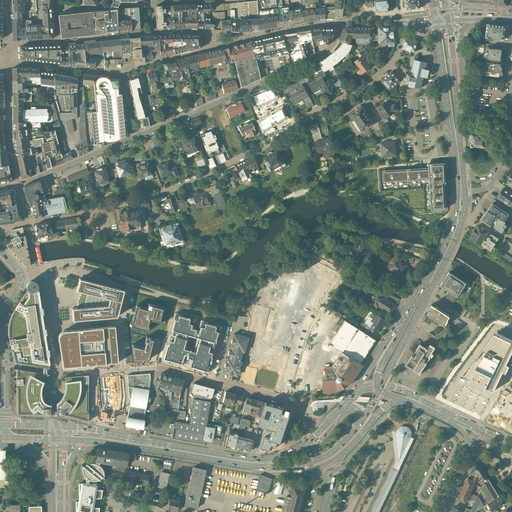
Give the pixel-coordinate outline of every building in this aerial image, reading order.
[(11,0),(12,12),(20,12),(21,12),(26,12),(30,12),(30,11),(36,11),(36,9),(35,0),(37,0),(36,0),(11,0)] [(41,0),(41,1),(37,0),(35,0),(36,9),(42,9),(47,8),(52,7),(52,0),(41,0)] [(112,0),(112,1),(109,10),(116,9),(119,2),(135,2),(135,0),(112,0)] [(318,0),(307,0),(309,4),(310,9),(316,8),(315,5),(319,4),(318,0)] [(335,0),(328,0),(328,5),(328,7),(326,8),(327,19),(332,18),(334,17),(336,17),(335,2),(335,0)] [(335,0),(335,2),(336,17),(336,18),(340,17),(343,17),(344,0),(335,0)] [(381,0),(375,1),(376,10),(378,10),(379,12),(390,11),(389,8),(388,0),(381,0)] [(406,0),(407,9),(412,9),(417,8),(420,8),(419,0),(406,0)] [(258,1),(248,2),(248,15),(258,14),(258,11),(258,1)] [(248,2),(229,3),(229,10),(233,10),(234,16),(234,17),(241,18),(240,19),(246,19),(246,17),(248,17),(248,15),(248,2)] [(229,3),(223,4),(224,18),(221,18),(221,20),(230,20),(230,17),(229,10),(229,3)] [(203,4),(196,5),(196,12),(197,28),(204,28),(203,4)] [(223,4),(212,4),(212,12),(221,11),(221,18),(224,18),(223,4)] [(184,5),(173,6),(173,10),(173,28),(184,28),(184,5)] [(196,5),(184,5),(184,28),(197,28),(196,12),(196,5)] [(162,6),(155,6),(156,29),(161,28),(161,29),(164,29),(164,28),(166,28),(165,15),(165,6),(162,6)] [(127,8),(129,31),(140,30),(139,24),(140,24),(140,20),(139,20),(138,7),(127,8)] [(289,7),(283,8),(284,16),(285,26),(292,25),(291,18),(289,10),(289,7)] [(49,33),(47,8),(42,9),(43,22),(40,22),(40,25),(41,38),(48,38),(53,38),(53,32),(49,33)] [(129,31),(127,8),(116,9),(117,17),(120,17),(120,21),(117,22),(118,32),(129,31)] [(267,21),(268,28),(279,27),(278,16),(277,8),(267,10),(268,21),(267,21)] [(302,8),(289,10),(291,18),(292,25),(305,22),(303,11),(302,8)] [(306,10),(303,11),(305,22),(316,20),(315,9),(316,9),(316,8),(310,9),(306,10)] [(318,8),(316,8),(316,9),(315,9),(316,20),(327,19),(326,8),(318,8)] [(109,10),(103,11),(105,33),(118,32),(117,22),(117,17),(116,9),(109,10)] [(103,11),(99,11),(98,10),(92,11),(94,34),(100,33),(100,34),(105,33),(103,11)] [(167,15),(165,15),(166,28),(173,28),(173,10),(170,10),(170,15),(167,15)] [(268,21),(267,10),(258,11),(258,14),(258,16),(259,30),(268,28),(267,21),(268,21)] [(87,12),(73,14),(73,11),(61,13),(61,15),(58,15),(61,38),(94,34),(92,11),(87,12)] [(221,11),(212,12),(213,23),(214,29),(221,30),(221,20),(221,18),(221,11)] [(20,12),(12,12),(12,20),(21,20),(21,12),(20,12)] [(258,14),(248,15),(248,17),(249,19),(251,19),(252,31),(259,30),(258,16),(258,14)] [(249,19),(246,19),(240,19),(240,22),(240,31),(252,31),(251,19),(249,19)] [(21,20),(12,20),(13,39),(26,39),(25,20),(21,20)] [(40,25),(30,25),(30,20),(26,20),(25,20),(26,39),(41,38),(40,25)] [(230,20),(221,20),(221,30),(231,30),(230,22),(230,20)] [(240,22),(230,22),(231,30),(240,31),(240,22)] [(506,26),(487,24),(487,25),(487,31),(486,37),(504,40),(506,26)] [(387,27),(385,27),(382,27),(380,27),(380,28),(379,28),(379,33),(378,33),(378,38),(376,38),(377,41),(379,40),(379,45),(386,45),(386,43),(394,42),(395,42),(394,41),(395,41),(395,39),(394,39),(394,38),(394,35),(394,34),(394,32),(394,31),(395,30),(395,28),(394,27),(393,26),(391,26),(390,27),(387,27)] [(322,28),(312,30),(313,41),(315,40),(316,45),(324,44),(322,28)] [(335,28),(322,28),(324,44),(327,44),(329,44),(332,41),(337,31),(335,28)] [(356,28),(346,28),(344,29),(341,36),(340,36),(339,39),(339,40),(344,42),(350,44),(352,38),(351,38),(352,35),(354,35),(354,33),(356,33),(356,28)] [(374,28),(356,28),(356,33),(354,33),(354,35),(354,38),(356,38),(373,38),(374,33),(374,28)] [(312,30),(297,32),(299,42),(300,44),(313,41),(312,30)] [(297,32),(284,34),(287,45),(291,44),(291,46),(294,45),(294,43),(299,42),(297,32)] [(268,38),(270,50),(287,46),(287,45),(284,34),(268,38)] [(172,35),(158,36),(160,57),(173,54),(173,47),(172,44),(172,35)] [(176,47),(173,47),(173,54),(185,51),(185,46),(185,44),(182,44),(182,42),(181,35),(172,35),(172,44),(176,44),(176,47)] [(191,35),(181,35),(182,42),(185,42),(185,44),(185,46),(185,51),(192,49),(191,35)] [(200,35),(191,35),(192,49),(201,46),(200,35)] [(152,36),(139,37),(140,47),(144,47),(150,46),(149,43),(152,43),(152,36)] [(154,50),(150,50),(152,60),(160,57),(158,36),(152,36),(152,43),(149,43),(150,46),(154,46),(154,50)] [(120,39),(95,42),(96,43),(99,55),(100,60),(100,68),(103,69),(121,68),(134,65),(144,62),(143,53),(141,54),(140,47),(139,37),(130,38),(131,51),(131,52),(131,56),(121,58),(121,52),(120,39)] [(130,38),(120,39),(121,52),(131,51),(130,38)] [(270,50),(268,38),(252,41),(255,53),(270,50)] [(418,41),(405,38),(402,49),(407,50),(406,52),(410,53),(411,51),(415,52),(418,41)] [(246,43),(249,56),(256,55),(255,53),(252,41),(246,43)] [(313,41),(300,44),(299,44),(301,50),(304,59),(309,56),(315,53),(313,41)] [(95,42),(83,44),(85,67),(100,68),(100,60),(99,55),(96,43),(95,42)] [(299,42),(294,43),(294,45),(295,45),(297,51),(295,52),(295,53),(299,62),(304,59),(301,50),(299,44),(300,44),(299,42)] [(330,56),(326,58),(323,60),(319,62),(324,72),(328,70),(330,69),(333,67),(334,66),(336,65),(338,63),(341,61),(345,57),(349,53),(352,50),(354,46),(355,45),(350,44),(344,42),(341,45),(339,48),(336,51),(333,53),(330,56)] [(249,56),(246,43),(239,45),(242,58),(249,56)] [(68,44),(61,45),(61,53),(61,54),(63,54),(67,53),(69,53),(69,45),(68,44)] [(76,44),(69,45),(69,53),(69,54),(68,65),(74,65),(74,59),(76,59),(75,52),(76,52),(76,44)] [(83,44),(76,44),(76,52),(79,52),(80,59),(76,59),(74,59),(74,65),(85,67),(83,44)] [(429,46),(423,44),(421,51),(427,52),(429,46)] [(61,45),(47,45),(47,46),(47,53),(49,53),(57,52),(57,53),(61,53),(61,45)] [(242,58),(239,45),(235,46),(237,54),(239,53),(240,56),(227,60),(228,63),(231,62),(234,62),(241,88),(262,79),(258,66),(257,61),(256,55),(249,56),(242,58)] [(33,46),(19,47),(20,53),(20,59),(34,60),(33,46)] [(47,46),(33,46),(34,60),(47,62),(47,53),(47,46)] [(237,54),(235,46),(229,47),(231,57),(226,59),(227,60),(240,56),(239,53),(237,54)] [(270,50),(255,53),(256,55),(257,61),(290,54),(287,46),(270,50)] [(150,50),(144,51),(144,47),(140,47),(141,54),(143,53),(144,62),(152,60),(150,50)] [(231,57),(229,47),(222,49),(226,59),(231,57)] [(503,49),(489,47),(486,47),(485,54),(484,55),(483,57),(484,59),(489,60),(500,61),(501,61),(503,49)] [(222,49),(206,53),(209,65),(209,67),(213,83),(217,81),(217,79),(231,76),(228,63),(227,60),(226,59),(222,49)] [(367,58),(362,51),(358,55),(360,57),(355,62),(361,69),(358,71),(361,75),(370,68),(364,60),(367,58)] [(61,56),(49,54),(49,53),(47,53),(47,62),(60,64),(61,56)] [(206,53),(196,55),(199,67),(202,66),(205,66),(209,65),(206,53)] [(196,55),(186,58),(188,70),(192,69),(192,71),(198,70),(197,68),(199,67),(196,55)] [(63,56),(61,56),(60,64),(68,64),(68,56),(67,56),(63,56)] [(186,58),(175,60),(175,62),(179,78),(180,80),(185,79),(184,76),(189,75),(188,70),(186,58)] [(427,63),(415,60),(410,80),(404,79),(401,86),(421,88),(424,76),(425,74),(424,74),(427,63)] [(500,61),(489,60),(488,62),(487,62),(486,66),(485,66),(484,71),(486,71),(486,75),(499,77),(499,73),(501,73),(502,68),(501,68),(501,64),(499,64),(500,61)] [(171,61),(163,63),(164,71),(165,71),(166,76),(166,78),(165,78),(166,80),(163,81),(164,86),(173,84),(172,83),(172,80),(175,79),(179,78),(175,62),(171,63),(171,61)] [(241,88),(234,62),(231,62),(235,80),(237,89),(241,88)] [(319,62),(307,69),(310,75),(313,73),(317,80),(322,77),(326,75),(324,72),(319,62)] [(19,67),(14,68),(12,68),(12,80),(18,80),(20,80),(19,67)] [(28,67),(19,67),(20,80),(24,80),(30,79),(28,67)] [(38,68),(28,67),(30,79),(34,79),(34,81),(40,80),(39,71),(38,68)] [(54,73),(39,71),(40,80),(40,85),(41,85),(40,94),(55,95),(54,73)] [(164,102),(155,71),(147,74),(149,84),(152,84),(154,93),(145,96),(148,107),(164,102)] [(392,72),(388,75),(387,74),(385,76),(386,77),(382,80),(390,90),(400,81),(392,72)] [(77,78),(54,73),(55,95),(59,95),(69,95),(76,95),(77,78)] [(94,75),(83,74),(82,84),(83,84),(93,85),(94,75)] [(105,77),(103,77),(102,77),(101,77),(100,77),(99,78),(98,78),(97,79),(96,80),(95,81),(94,82),(94,86),(94,90),(96,111),(91,112),(91,114),(93,137),(94,144),(97,144),(97,145),(98,145),(98,146),(98,147),(103,146),(103,145),(104,144),(104,143),(113,142),(124,137),(125,137),(121,94),(118,94),(118,90),(117,80),(114,80),(112,81),(110,81),(110,80),(109,80),(108,79),(108,78),(107,78),(106,77),(105,77)] [(138,77),(129,80),(136,119),(140,118),(144,117),(143,114),(138,89),(141,88),(138,77)] [(302,77),(285,86),(288,92),(295,105),(303,100),(307,108),(314,105),(302,84),(305,83),(302,77)] [(317,80),(309,84),(314,92),(321,88),(324,94),(329,91),(322,77),(317,80)] [(18,80),(12,80),(13,92),(31,92),(31,94),(36,94),(36,85),(24,86),(23,82),(18,83),(18,80)] [(235,80),(221,84),(224,94),(223,91),(226,91),(226,94),(237,89),(235,80)] [(278,90),(265,95),(268,100),(265,101),(267,106),(271,105),(275,114),(285,110),(280,97),(282,96),(280,94),(284,92),(282,88),(281,84),(276,86),(278,90)] [(31,92),(13,92),(13,103),(22,103),(22,101),(31,101),(31,94),(31,92)] [(69,110),(69,95),(59,95),(59,100),(62,110),(69,110)] [(228,114),(230,118),(234,116),(237,116),(239,116),(240,115),(241,114),(242,113),(242,112),(246,111),(242,101),(240,101),(240,100),(235,103),(232,104),(229,105),(229,106),(225,108),(227,112),(228,114)] [(387,101),(377,108),(384,119),(385,119),(386,119),(388,118),(389,116),(395,112),(394,112),(398,110),(394,104),(391,106),(387,101)] [(30,109),(22,110),(22,103),(13,103),(13,123),(26,122),(31,122),(31,123),(32,122),(40,122),(47,122),(47,118),(48,117),(48,113),(47,112),(46,109),(35,109),(35,107),(30,107),(30,109)] [(373,123),(362,107),(358,109),(355,111),(351,114),(355,120),(352,122),(355,127),(358,125),(362,131),(373,123)] [(151,116),(147,117),(144,117),(140,118),(142,127),(153,124),(152,122),(151,116)] [(198,117),(189,121),(192,128),(201,124),(198,117)] [(66,150),(58,121),(53,121),(52,121),(57,141),(61,154),(61,155),(68,153),(66,150)] [(189,121),(181,124),(184,131),(192,128),(189,121)] [(326,122),(320,123),(323,133),(329,131),(326,122)] [(248,124),(247,123),(243,125),(243,126),(241,127),(239,128),(240,131),(240,132),(240,133),(241,132),(242,136),(249,133),(251,136),(256,134),(254,131),(255,131),(252,123),(248,124)] [(318,124),(310,126),(315,142),(322,140),(318,124)] [(21,129),(13,130),(14,133),(13,133),(14,139),(27,137),(42,134),(41,128),(40,128),(32,128),(31,128),(26,129),(21,129)] [(228,134),(220,138),(225,150),(230,148),(230,149),(236,147),(233,141),(235,140),(230,130),(227,131),(228,134)] [(214,132),(201,137),(208,155),(220,150),(214,132)] [(479,133),(471,132),(471,134),(469,133),(467,145),(470,146),(471,147),(472,147),(473,147),(474,146),(484,147),(485,142),(486,136),(484,136),(484,133),(479,133)] [(156,136),(151,138),(154,146),(160,144),(156,136)] [(27,137),(14,139),(15,150),(28,148),(27,145),(27,143),(27,141),(28,141),(27,137)] [(42,137),(33,138),(33,142),(27,143),(27,145),(28,148),(30,147),(31,147),(36,146),(41,145),(43,144),(42,137)] [(195,138),(182,143),(186,154),(199,149),(195,138)] [(322,140),(315,142),(318,153),(325,151),(326,154),(332,152),(328,138),(322,140)] [(388,140),(385,141),(385,143),(381,143),(381,148),(384,148),(385,157),(387,156),(388,159),(392,158),(392,156),(396,155),(395,151),(396,150),(396,147),(395,147),(394,142),(389,142),(389,140),(388,140)] [(61,154),(57,141),(52,142),(56,156),(61,154)] [(81,145),(75,147),(79,156),(88,152),(88,148),(87,142),(81,145)] [(28,148),(15,150),(17,158),(31,154),(38,153),(36,146),(31,147),(30,147),(28,148)] [(48,150),(42,151),(42,152),(43,155),(45,164),(47,170),(52,167),(49,158),(51,157),(49,150),(48,150)] [(268,155),(268,156),(264,158),(267,162),(265,163),(267,167),(270,171),(274,169),(284,163),(284,161),(284,160),(282,157),(281,157),(277,150),(273,153),(272,152),(271,152),(270,153),(269,154),(268,155)] [(68,153),(61,155),(62,157),(64,162),(74,158),(71,151),(68,153)] [(216,165),(227,161),(224,152),(213,156),(216,165)] [(31,154),(17,158),(19,169),(30,167),(32,167),(34,166),(32,158),(31,154)] [(6,155),(0,155),(0,164),(2,164),(2,166),(8,165),(6,155)] [(62,157),(55,160),(57,165),(64,162),(62,157)] [(207,159),(210,168),(216,166),(212,157),(207,159)] [(253,157),(244,161),(249,171),(250,171),(251,172),(254,171),(253,168),(258,166),(253,157)] [(203,159),(196,162),(198,168),(205,165),(203,159)] [(244,161),(235,165),(239,174),(244,172),(245,175),(245,174),(250,173),(249,171),(244,161)] [(168,162),(157,166),(161,177),(171,173),(173,178),(178,176),(175,167),(174,167),(170,168),(168,162)] [(127,163),(116,166),(117,168),(120,176),(120,177),(130,173),(127,163)] [(145,164),(136,167),(140,178),(144,176),(151,174),(148,163),(145,164)] [(428,164),(429,168),(429,180),(431,210),(446,209),(444,184),(446,184),(445,163),(428,164)] [(0,165),(0,176),(10,173),(8,165),(2,166),(0,165)] [(30,167),(19,169),(21,178),(31,176),(30,167)] [(101,168),(97,169),(97,170),(93,171),(94,176),(93,176),(94,179),(96,179),(97,185),(102,184),(102,185),(106,184),(106,183),(110,182),(105,167),(101,168)] [(267,167),(259,172),(263,177),(271,172),(270,171),(267,167)] [(120,176),(117,168),(110,171),(113,177),(113,178),(120,176)] [(429,168),(407,169),(408,184),(420,183),(420,180),(429,180),(429,168)] [(87,169),(67,177),(70,183),(90,176),(89,174),(87,169)] [(407,169),(382,171),(383,185),(408,184),(407,169)] [(0,182),(12,181),(10,173),(0,176),(0,182)] [(45,178),(39,180),(42,189),(48,187),(45,178)] [(39,180),(23,186),(27,202),(31,201),(44,196),(42,189),(39,180)] [(90,181),(79,184),(81,195),(92,192),(90,181)] [(216,185),(204,190),(205,192),(207,198),(214,196),(214,195),(219,193),(216,185)] [(11,189),(5,191),(0,191),(0,200),(5,200),(6,205),(9,205),(16,204),(13,191),(11,189)] [(511,195),(503,189),(497,197),(511,207),(511,195)] [(205,192),(192,195),(193,198),(196,198),(196,201),(193,202),(195,208),(203,206),(202,204),(208,202),(207,198),(205,192)] [(226,208),(220,192),(219,193),(214,195),(214,196),(220,210),(226,208)] [(47,215),(45,200),(44,196),(31,201),(32,207),(32,208),(31,209),(31,210),(32,210),(32,211),(33,211),(34,218),(45,216),(47,215)] [(45,200),(47,215),(67,212),(67,211),(63,197),(63,196),(45,200)] [(173,199),(172,197),(166,200),(170,212),(179,209),(177,200),(176,200),(176,198),(173,199)] [(187,199),(177,200),(179,209),(182,214),(187,214),(186,205),(187,199)] [(509,214),(492,203),(488,211),(500,219),(504,222),(509,214)] [(0,206),(0,223),(19,220),(16,204),(9,205),(0,206)] [(134,210),(128,211),(128,210),(123,211),(124,212),(123,212),(119,214),(119,215),(121,223),(122,230),(123,230),(134,228),(140,226),(139,223),(140,222),(139,219),(138,218),(136,211),(134,211),(134,210)] [(500,219),(488,211),(481,220),(491,226),(493,222),(496,224),(494,227),(494,228),(501,233),(502,233),(502,232),(504,230),(504,229),(503,228),(502,227),(505,223),(500,219)] [(76,218),(65,220),(67,230),(78,228),(76,218)] [(65,220),(35,225),(38,240),(56,236),(56,238),(60,237),(61,237),(60,231),(67,230),(65,220)] [(170,224),(166,225),(166,226),(159,228),(164,245),(182,240),(177,223),(170,225),(170,224)] [(482,228),(478,225),(476,229),(475,229),(474,229),(473,231),(473,232),(473,233),(470,238),(480,244),(491,252),(492,252),(493,252),(494,251),(495,250),(495,249),(495,248),(495,247),(494,247),(499,239),(492,234),(490,235),(489,237),(487,237),(486,239),(487,240),(486,241),(484,240),(489,232),(484,229),(482,227),(482,228)] [(23,227),(12,230),(12,229),(11,230),(12,230),(11,232),(11,233),(11,234),(11,236),(10,237),(10,238),(9,240),(8,242),(6,244),(9,247),(10,247),(26,265),(27,266),(28,266),(28,265),(29,265),(29,264),(25,244),(26,244),(23,227)] [(360,244),(357,250),(356,249),(352,252),(348,254),(347,258),(352,259),(354,263),(363,256),(364,257),(366,251),(368,248),(360,244)] [(511,258),(504,253),(501,257),(511,264),(511,258)] [(402,258),(397,255),(395,258),(394,258),(392,261),(389,265),(388,267),(388,268),(400,275),(407,265),(400,261),(402,258)] [(466,283),(449,272),(440,286),(450,292),(457,297),(466,283)] [(79,279),(76,290),(80,291),(76,308),(72,308),(73,321),(117,316),(124,290),(79,279)] [(43,367),(47,368),(49,368),(48,361),(45,342),(43,325),(40,306),(37,289),(36,290),(36,289),(36,288),(37,287),(37,286),(37,285),(36,283),(35,282),(34,281),(33,281),(31,281),(30,281),(29,282),(27,283),(26,284),(26,286),(26,287),(26,288),(27,289),(27,290),(27,289),(13,311),(12,314),(11,316),(10,318),(9,320),(9,323),(8,325),(8,327),(8,328),(8,331),(8,333),(8,335),(8,336),(9,338),(15,362),(43,367)] [(382,295),(377,292),(372,300),(370,303),(378,308),(379,306),(391,314),(396,306),(381,296),(382,295)] [(457,297),(450,292),(446,297),(451,300),(454,302),(457,297)] [(451,300),(446,297),(443,302),(448,305),(451,300)] [(246,326),(265,331),(271,307),(251,302),(246,326)] [(136,305),(131,327),(148,331),(151,320),(161,323),(165,307),(148,303),(147,308),(136,305)] [(442,311),(440,310),(440,308),(437,308),(437,307),(435,307),(431,304),(429,308),(426,313),(443,324),(444,325),(445,326),(448,321),(448,320),(450,317),(449,316),(449,314),(446,314),(446,313),(444,313),(444,311),(442,311)] [(386,320),(378,315),(378,316),(372,312),(369,316),(376,321),(370,330),(376,334),(383,323),(384,324),(386,320)] [(454,322),(461,327),(463,323),(456,318),(454,322)] [(435,336),(430,344),(435,347),(438,349),(443,341),(442,341),(446,336),(445,335),(449,329),(447,327),(445,326),(444,325),(443,324),(435,336)] [(115,326),(65,330),(63,331),(62,331),(61,332),(60,333),(59,335),(58,336),(58,337),(58,339),(63,369),(93,367),(93,364),(114,363),(118,362),(115,326)] [(361,364),(375,338),(354,327),(337,327),(328,343),(340,350),(340,356),(337,357),(335,355),(328,367),(329,372),(326,378),(319,378),(319,392),(335,391),(337,388),(346,388),(345,386),(348,382),(351,382),(361,365),(361,364)] [(430,333),(422,345),(416,341),(411,350),(413,351),(412,354),(413,355),(410,361),(409,360),(406,366),(413,370),(414,369),(430,344),(435,336),(430,333)] [(248,337),(233,334),(230,348),(231,348),(231,351),(229,351),(228,355),(230,355),(229,358),(227,358),(223,372),(237,376),(241,361),(239,361),(242,351),(244,352),(248,337)] [(486,387),(493,391),(502,372),(506,374),(509,366),(506,364),(511,351),(511,342),(494,334),(463,377),(470,380),(469,382),(484,390),(486,387)] [(155,338),(146,336),(144,347),(132,344),(134,360),(150,359),(155,338)] [(430,344),(414,369),(417,371),(418,369),(421,371),(431,356),(430,355),(435,347),(430,344)] [(259,368),(255,387),(276,391),(279,374),(282,375),(283,370),(280,370),(282,359),(274,357),(273,361),(267,360),(266,364),(243,360),(242,365),(259,368)] [(42,373),(16,369),(17,414),(43,415),(50,415),(50,413),(56,413),(56,410),(53,410),(50,410),(50,407),(50,405),(48,404),(46,404),(45,403),(44,402),(43,402),(43,401),(42,400),(41,399),(41,398),(41,397),(41,395),(40,394),(40,392),(40,391),(40,390),(40,389),(41,388),(41,386),(41,385),(42,383),(42,382),(43,381),(44,379),(46,377),(47,376),(49,374),(47,374),(42,373)] [(150,373),(127,375),(129,399),(130,399),(133,387),(148,390),(150,379),(150,373)] [(173,377),(161,373),(159,378),(160,379),(158,386),(162,388),(163,387),(166,390),(165,398),(171,399),(172,390),(169,389),(173,377)] [(88,375),(64,377),(65,379),(65,380),(65,381),(66,383),(66,385),(66,386),(66,388),(65,389),(65,391),(64,392),(64,394),(63,396),(61,398),(60,400),(58,402),(57,403),(57,407),(56,407),(56,410),(56,413),(56,415),(64,415),(88,421),(88,411),(88,404),(88,375)] [(183,380),(173,377),(169,389),(172,390),(180,392),(183,380)] [(120,394),(119,380),(101,381),(102,387),(100,387),(100,395),(120,394)] [(214,388),(194,383),(191,392),(194,392),(211,397),(214,388)] [(148,390),(133,387),(130,399),(129,406),(145,408),(146,402),(148,402),(149,402),(150,401),(150,399),(150,398),(150,397),(149,396),(147,396),(148,390)] [(180,392),(172,390),(171,399),(170,408),(178,409),(180,392)] [(211,397),(194,392),(189,424),(174,421),(171,438),(203,443),(203,440),(206,426),(207,421),(211,397)] [(235,394),(225,392),(222,402),(232,405),(233,402),(235,394)] [(242,396),(235,394),(233,402),(236,403),(240,405),(242,396)] [(341,401),(344,396),(335,397),(334,399),(317,400),(312,402),(310,406),(312,407),(312,406),(314,404),(316,403),(317,402),(341,401)] [(256,400),(246,397),(242,414),(246,415),(247,412),(250,413),(252,408),(254,408),(256,400)] [(511,403),(499,397),(486,425),(498,431),(505,415),(511,418),(511,403)] [(265,403),(256,400),(254,408),(255,408),(254,415),(261,417),(265,403)] [(317,403),(316,403),(314,404),(313,406),(312,408),(313,410),(312,411),(313,410),(314,412),(315,413),(317,414),(319,413),(321,412),(322,411),(323,409),(322,407),(328,404),(327,404),(327,402),(317,403)] [(284,408),(265,403),(261,417),(260,420),(259,425),(273,429),(276,430),(279,421),(275,420),(276,415),(281,417),(283,409),(284,408)] [(145,408),(129,406),(127,417),(126,425),(143,428),(144,420),(143,420),(145,408)] [(178,409),(170,408),(169,416),(177,417),(178,409)] [(283,409),(281,417),(276,415),(275,420),(279,421),(276,430),(273,429),(270,438),(265,437),(261,447),(270,450),(272,445),(276,447),(278,442),(281,443),(290,415),(289,414),(289,413),(289,412),(287,411),(287,410),(283,409)] [(250,421),(241,418),(239,424),(248,427),(250,421)] [(245,426),(239,425),(237,434),(237,436),(243,437),(245,426)] [(214,428),(206,426),(203,440),(211,441),(214,428)] [(403,426),(402,426),(400,426),(399,427),(398,428),(397,429),(397,430),(396,431),(396,432),(396,433),(396,434),(399,462),(411,437),(412,436),(412,435),(412,434),(412,432),(411,431),(411,430),(411,429),(410,428),(409,428),(408,427),(407,426),(406,426),(405,426),(403,426)] [(396,432),(396,431),(393,430),(397,461),(393,467),(399,469),(414,438),(411,437),(399,462),(396,434),(396,433),(396,432)] [(233,433),(228,432),(225,445),(230,446),(229,448),(234,449),(234,448),(237,436),(237,434),(235,432),(233,433)] [(243,437),(237,436),(234,448),(243,450),(243,449),(251,451),(253,440),(243,437)] [(496,469),(503,466),(492,447),(486,450),(496,469)] [(128,453),(96,448),(94,461),(96,461),(99,462),(117,464),(126,466),(127,466),(128,458),(128,453)] [(163,460),(163,469),(171,469),(171,460),(163,460)] [(94,462),(92,462),(89,462),(88,463),(86,463),(85,462),(84,462),(86,464),(85,465),(84,466),(81,464),(80,464),(82,465),(81,468),(81,469),(81,470),(81,471),(82,473),(82,474),(83,475),(83,476),(84,477),(86,479),(86,483),(79,483),(79,498),(80,498),(80,500),(80,501),(76,501),(75,511),(98,511),(99,507),(93,507),(93,501),(93,498),(101,498),(102,489),(96,489),(96,483),(93,483),(93,482),(93,481),(94,481),(96,481),(97,481),(99,480),(101,481),(100,479),(102,477),(104,479),(105,479),(104,478),(104,477),(104,475),(104,472),(104,471),(104,470),(103,469),(102,468),(101,466),(100,465),(99,464),(99,462),(96,461),(96,463),(94,462)] [(117,470),(114,469),(112,478),(147,485),(148,477),(125,472),(125,471),(126,466),(118,464),(117,470)] [(481,468),(475,464),(470,473),(475,476),(473,479),(482,484),(483,482),(488,479),(481,468)] [(393,465),(370,511),(378,511),(400,468),(393,465)] [(193,467),(184,505),(196,508),(206,470),(193,467)] [(272,479),(260,475),(256,491),(268,494),(272,479)] [(169,478),(160,476),(158,488),(166,490),(169,478)] [(475,482),(468,478),(463,489),(470,492),(474,486),(475,482)] [(488,479),(483,482),(482,484),(484,485),(480,491),(488,504),(499,497),(488,479)] [(300,511),(305,490),(293,486),(286,511),(300,511)] [(470,492),(463,489),(458,499),(465,503),(470,492)] [(174,496),(170,496),(170,497),(168,497),(167,497),(166,501),(167,501),(166,504),(168,505),(167,509),(177,511),(180,498),(177,497),(177,499),(174,499),(174,496)] [(471,510),(475,511),(484,506),(478,496),(475,501),(471,510)] [(488,504),(492,511),(504,504),(499,497),(488,504)]
